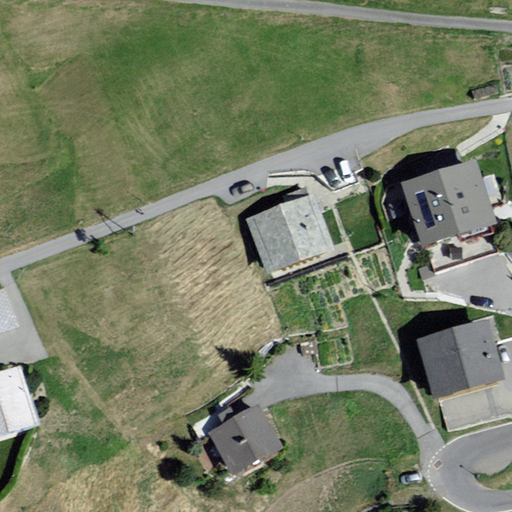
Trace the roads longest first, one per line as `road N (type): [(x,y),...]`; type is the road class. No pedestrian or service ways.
road 1 (track): [(511,30),(210,0)]
road 2 (unclassified): [(511,433),(454,456),(444,469),(457,493),(480,502),(511,498)]
